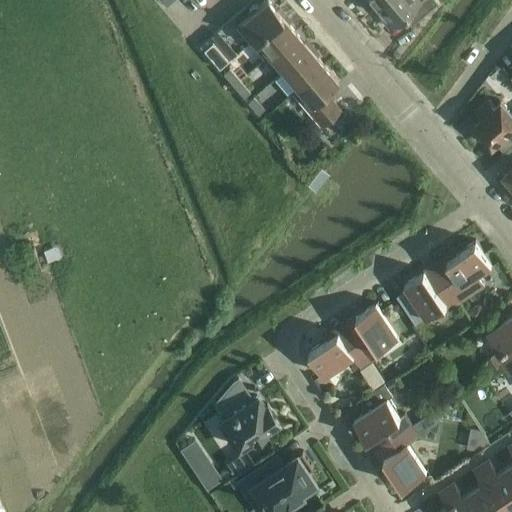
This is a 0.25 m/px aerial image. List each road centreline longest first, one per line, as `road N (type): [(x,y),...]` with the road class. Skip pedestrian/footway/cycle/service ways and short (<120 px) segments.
road 1 (residential): [(389,511),(290,356),(294,332),(485,203)]
road 2 (residential): [(432,135),(314,0)]
road 3 (residential): [(432,135),(511,15)]
